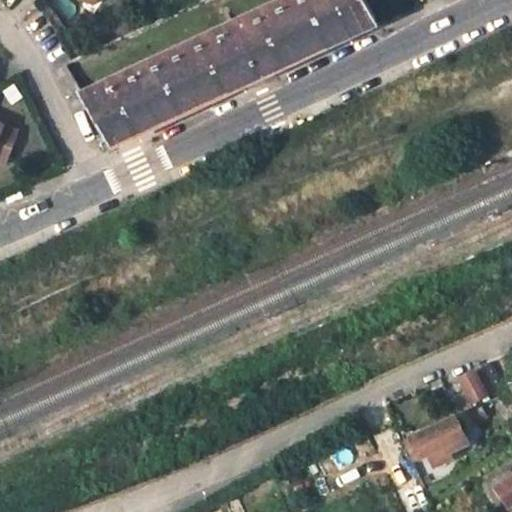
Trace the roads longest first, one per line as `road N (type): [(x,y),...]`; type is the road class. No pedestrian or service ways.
road 1 (tertiary): [(98,187),(500,0)]
road 2 (residential): [(119,511),(511,334)]
road 3 (residential): [(98,187),(26,49),(0,25)]
